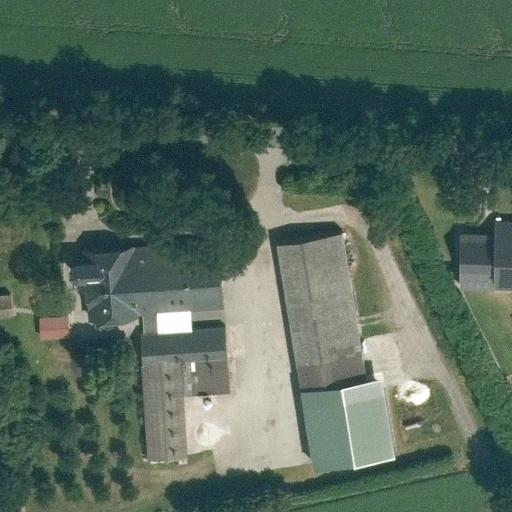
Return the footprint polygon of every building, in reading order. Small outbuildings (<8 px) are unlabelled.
[(511,219),(495,218),(494,235),(492,278),(491,294),(511,295),(511,219)] [(344,232),(279,243),(303,391),(368,380),(344,232)] [(494,235),(461,234),(459,276),(492,278),(494,235)] [(220,242),(86,247),(89,325),(130,323),(129,312),(142,311),(191,309),(223,308),(220,242)] [(17,287),(0,289),(0,314),(20,312),(17,287)] [(192,328),(191,309),(142,311),(143,332),(192,328)] [(230,390),(225,326),(192,328),(143,332),(139,332),(149,458),(188,455),(184,394),(230,390)] [(384,377),(303,391),(316,470),(397,457),(384,377)]
